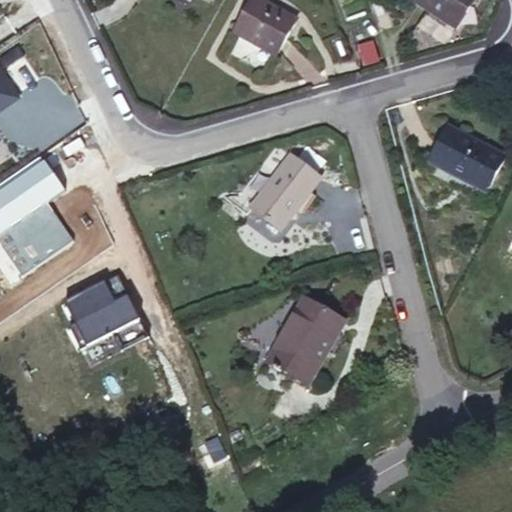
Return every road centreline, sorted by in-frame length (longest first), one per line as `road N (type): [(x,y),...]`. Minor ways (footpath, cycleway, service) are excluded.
road 1 (residential): [(352,100),(162,148),(136,137),(111,104),(62,0)]
road 2 (residential): [(442,425),(352,100)]
road 3 (residential): [(511,52),(352,100)]
road 4 (tertiary): [(302,511),(442,425)]
